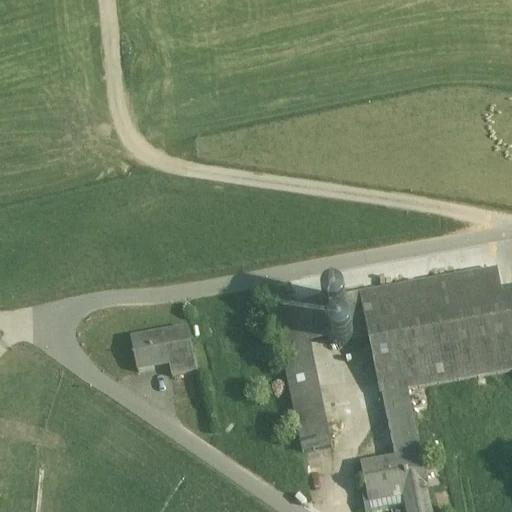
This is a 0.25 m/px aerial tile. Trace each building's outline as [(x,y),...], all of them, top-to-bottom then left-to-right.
[(498,275),(360,303),(381,404),(386,403),(408,399),(511,377),(511,347),(503,302),(498,275)] [(511,299),(503,302),(511,347),(511,299)] [(347,317),(348,313),(347,308),(344,305),(341,302),(336,301),(331,302),(328,305),(325,309),(324,313),(325,318),(328,322),(332,324),(336,325),(341,324),(345,321),(347,317)] [(323,311),(275,321),(299,439),(328,433),(312,354),(331,351),(331,350),(330,345),(325,318),(324,313),(323,311)] [(354,349),(354,345),(353,340),(351,336),(347,334),(342,333),(338,334),(334,337),(331,340),(330,345),(331,350),(334,353),(338,356),(343,357),(347,356),(351,353),(354,349)] [(189,339),(132,350),(138,378),(170,371),(173,388),(198,383),(189,339)] [(420,462),(408,399),(386,403),(388,416),(385,417),(395,467),(361,474),(368,508),(401,501),(403,511),(430,511),(427,495),(430,495),(423,461),(420,462)] [(328,433),(299,439),(304,464),(333,458),(328,433)]
